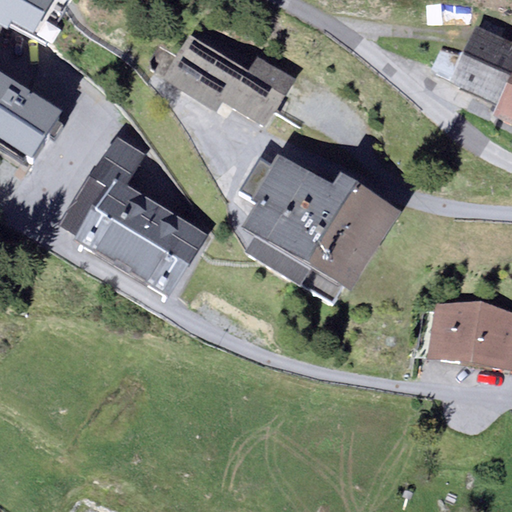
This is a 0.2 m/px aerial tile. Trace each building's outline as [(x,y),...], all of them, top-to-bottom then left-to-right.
[(70,106),(0,60),(0,42),(13,24),(0,15),(0,150),(29,169),(70,106)] [(511,68),(511,43),(475,26),(447,85),(494,106),(511,68)] [(267,124),(297,74),(255,49),(247,63),(185,27),(157,73),(221,111),(227,100),(267,124)] [(60,67),(68,57),(54,46),(46,56),(60,67)] [(511,81),(493,122),(511,130),(511,81)] [(91,184),(106,193),(114,180),(130,189),(151,154),(120,136),(91,184)] [(332,194),(279,164),(237,237),(250,245),(241,261),(301,295),(309,282),(349,304),(399,217),(339,183),(332,194)] [(130,189),(114,180),(106,193),(76,244),(169,299),(207,234),(130,189)] [(511,312),(437,303),(429,366),(511,376),(511,312)]
